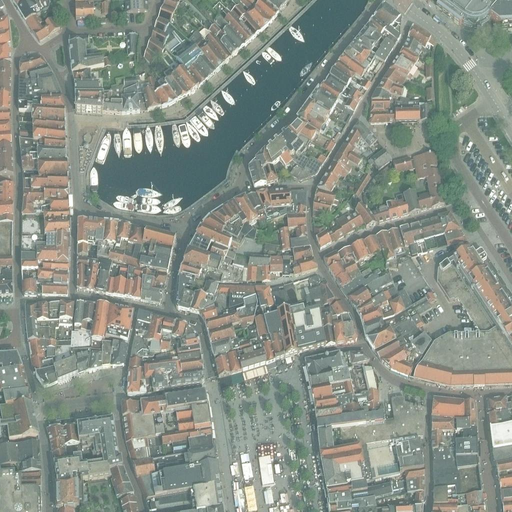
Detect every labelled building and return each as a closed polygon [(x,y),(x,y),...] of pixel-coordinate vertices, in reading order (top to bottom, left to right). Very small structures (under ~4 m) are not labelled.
[(17,0),(13,3),(17,10),(33,0),(17,0)] [(46,0),(40,1),(39,0),(33,0),(17,10),(26,23),(42,14),(48,10),(49,0),(46,0)] [(164,0),(163,6),(175,10),(179,3),(175,0),(164,0)] [(250,12),(247,15),(247,16),(247,17),(260,33),(271,24),(271,23),(245,0),(240,0),(239,2),(250,12)] [(245,0),(271,23),(278,14),(262,1),(258,4),(256,2),(256,0),(245,0)] [(261,0),(262,1),(278,14),(287,4),(280,0),(261,0)] [(511,0),(431,0),(429,4),(436,9),(459,27),(461,24),(465,26),(467,27),(472,28),(477,28),(478,28),(481,27),(483,26),(487,24),(488,22),(490,20),(500,27),(511,26),(511,0)] [(89,21),(93,20),(93,1),(75,1),(76,21),(79,21),(89,21)] [(148,13),(147,2),(125,3),(126,14),(135,13),(148,13)] [(384,4),(373,20),(386,30),(384,32),(397,43),(400,38),(400,29),(398,27),(394,31),(390,28),(395,23),(398,24),(400,24),(401,18),(384,4)] [(163,6),(158,20),(169,24),(175,10),(163,6)] [(230,14),(237,22),(252,40),(260,33),(247,17),(247,16),(242,11),(237,7),(230,14)] [(226,10),(223,13),(227,17),(227,18),(223,22),(228,27),(244,47),(252,40),(237,22),(230,14),(226,10)] [(26,23),(32,33),(40,28),(38,26),(41,24),(37,17),(38,17),(38,16),(42,14),(26,23)] [(226,29),(221,33),(238,52),(244,47),(228,27),(223,22),(219,17),(213,22),(220,28),(223,25),(226,29)] [(0,63),(10,62),(10,46),(7,20),(0,22),(0,63)] [(46,27),(44,29),(49,37),(60,30),(55,23),(53,20),(45,25),(46,27)] [(158,20),(154,29),(164,34),(169,24),(158,20)] [(373,20),(368,27),(380,37),(381,35),(392,44),(395,46),(397,43),(384,32),(386,30),(373,20)] [(211,35),(215,39),(231,59),(238,52),(221,33),(214,26),(211,31),(205,26),(204,28),(209,33),(211,35)] [(413,26),(407,39),(425,50),(427,45),(432,48),(433,43),(431,38),(413,26)] [(368,27),(354,44),(361,49),(362,48),(370,54),(374,48),(380,52),(375,58),(380,61),(384,64),(394,48),(386,42),(382,47),(377,43),(381,38),(380,37),(368,27)] [(39,43),(49,37),(44,29),(42,31),(40,28),(32,33),(39,43)] [(154,29),(151,40),(156,43),(163,48),(168,36),(164,34),(154,29)] [(205,41),(208,45),(223,66),(231,59),(215,39),(211,35),(205,41)] [(135,57),(138,37),(126,38),(127,57),(135,57)] [(202,37),(192,46),(196,50),(215,73),(223,66),(208,45),(205,41),(205,40),(202,37)] [(88,47),(89,38),(85,38),(69,38),(69,46),(72,75),(90,71),(103,68),(102,58),(85,59),(84,47),(88,47)] [(407,39),(403,50),(418,58),(421,52),(424,54),(426,50),(425,50),(407,39)] [(151,40),(147,50),(151,53),(160,58),(164,49),(163,48),(156,43),(151,40)] [(188,56),(194,63),(207,80),(215,73),(196,50),(194,48),(192,46),(191,44),(185,50),(182,52),(187,57),(188,56)] [(354,44),(339,63),(356,75),(361,79),(366,71),(361,67),(363,64),(369,67),(375,57),(370,54),(362,48),(361,49),(354,44)] [(157,59),(147,50),(144,60),(151,66),(157,59)] [(403,50),(399,58),(414,67),(415,66),(414,66),(419,59),(418,58),(403,50)] [(182,52),(174,58),(179,65),(181,67),(183,70),(198,88),(199,88),(207,80),(194,63),(188,56),(187,57),(182,52)] [(399,58),(389,72),(405,79),(410,81),(412,77),(409,76),(414,67),(399,58)] [(41,59),(30,62),(33,71),(46,67),(41,59)] [(380,61),(372,73),(376,76),(384,64),(380,61)] [(27,63),(19,65),(19,74),(33,71),(30,62),(27,63)] [(339,63),(334,70),(351,82),(356,75),(339,63)] [(0,65),(0,75),(10,76),(11,66),(0,65)] [(19,75),(19,83),(53,78),(46,67),(33,71),(19,74),(19,75)] [(181,67),(172,74),(174,77),(190,95),(198,88),(183,70),(181,67)] [(164,82),(177,102),(190,95),(174,77),(172,74),(171,73),(169,70),(164,74),(168,79),(164,82)] [(334,70),(329,77),(347,88),(350,84),(352,86),(351,88),(359,93),(364,96),(366,92),(359,87),(357,86),(351,82),(334,70)] [(90,71),(72,75),(74,86),(74,104),(75,112),(99,114),(99,95),(100,95),(100,86),(90,86),(90,71)] [(389,72),(382,82),(401,88),(405,79),(389,72)] [(0,75),(0,85),(10,85),(10,76),(0,75)] [(329,77),(324,84),(342,96),(349,100),(357,106),(362,98),(351,91),(349,95),(344,92),(347,88),(329,77)] [(19,83),(18,94),(39,91),(39,92),(57,90),(53,78),(19,83)] [(147,80),(148,86),(149,86),(149,88),(151,87),(154,94),(162,109),(169,107),(177,102),(164,82),(161,80),(158,82),(163,89),(156,93),(152,79),(147,80)] [(361,79),(357,86),(359,87),(366,92),(370,85),(361,79)] [(102,114),(112,115),(121,116),(123,115),(124,93),(137,88),(137,87),(136,81),(124,82),(124,87),(110,91),(110,94),(100,95),(99,95),(99,114),(102,114)] [(382,82),(377,91),(389,95),(396,98),(400,99),(403,88),(401,88),(382,82)] [(324,84),(318,93),(337,105),(341,107),(342,104),(346,106),(349,100),(342,96),(324,84)] [(0,95),(10,95),(10,85),(0,85),(0,95)] [(141,89),(143,94),(145,105),(147,112),(162,109),(154,94),(151,87),(149,88),(149,86),(148,86),(142,87),(141,89)] [(147,112),(145,105),(143,94),(137,95),(137,88),(124,93),(123,115),(140,114),(147,112)] [(18,94),(18,104),(45,103),(61,100),(57,90),(39,92),(39,91),(18,94)] [(371,101),(387,101),(389,95),(377,91),(377,90),(371,101)] [(318,93),(309,105),(330,117),(335,108),(342,112),(337,121),(346,126),(357,106),(349,100),(346,106),(342,104),(341,107),(337,105),(318,93)] [(0,96),(0,104),(9,104),(10,96),(0,96)] [(395,109),(395,114),(395,124),(407,124),(406,100),(401,98),(399,103),(402,104),(403,109),(395,109)] [(18,104),(18,112),(33,112),(33,113),(64,113),(61,100),(45,103),(18,104)] [(409,100),(406,100),(407,124),(419,123),(419,105),(419,103),(409,102),(409,100)] [(371,107),(370,115),(395,114),(395,109),(389,109),(389,104),(396,106),(397,103),(389,102),(389,101),(387,101),(371,101),(371,107)] [(309,105),(297,122),(319,136),(330,117),(309,105)] [(419,123),(425,123),(431,123),(431,105),(419,105),(419,123)] [(9,112),(0,111),(0,122),(10,122),(9,112)] [(32,112),(32,124),(65,126),(64,113),(33,113),(33,112),(18,112),(18,113),(27,113),(32,112)] [(368,123),(370,125),(385,124),(395,124),(395,114),(370,115),(370,116),(368,123)] [(286,133),(285,134),(295,143),(300,137),(311,143),(316,134),(319,136),(297,122),(286,133)] [(32,132),(65,135),(65,126),(32,124),(32,132)] [(364,128),(360,124),(353,131),(361,140),(369,148),(376,141),(364,128)] [(10,125),(0,125),(0,145),(11,145),(10,125)] [(361,140),(353,131),(343,147),(354,152),(361,140)] [(32,142),(20,142),(64,145),(65,135),(32,132),(32,142)] [(310,160),(309,162),(300,157),(306,150),(298,143),(297,145),(295,143),(285,134),(278,140),(290,152),(287,155),(289,158),(288,159),(297,168),(303,172),(302,174),(308,177),(309,180),(315,178),(326,160),(321,157),(316,164),(310,160)] [(288,166),(293,172),(295,169),(296,169),(297,168),(288,159),(289,158),(287,155),(290,152),(278,140),(266,150),(261,155),(255,162),(258,167),(260,166),(262,172),(266,186),(277,182),(272,168),(278,162),(285,169),(288,166)] [(330,154),(335,145),(329,141),(324,151),(330,154)] [(65,153),(64,145),(20,142),(21,151),(36,151),(36,152),(65,153)] [(11,145),(0,145),(0,155),(12,155),(11,145)] [(354,152),(343,147),(337,157),(348,165),(357,169),(362,162),(354,157),(357,153),(354,152)] [(21,151),(22,162),(32,162),(32,165),(37,164),(37,165),(66,165),(65,153),(36,152),(36,151),(21,151)] [(378,171),(391,161),(383,151),(368,162),(370,166),(373,164),(378,171)] [(387,210),(370,214),(371,215),(370,215),(373,218),(376,225),(377,225),(432,209),(444,206),(434,154),(409,159),(392,163),(396,175),(412,170),(415,170),(417,180),(426,179),(429,195),(418,198),(419,200),(417,201),(414,193),(403,196),(404,200),(386,205),(387,210)] [(12,155),(0,155),(0,165),(12,165),(12,155)] [(348,165),(337,157),(333,164),(348,174),(349,175),(351,172),(346,168),(348,165)] [(23,173),(23,183),(67,180),(66,165),(37,165),(37,164),(32,165),(32,162),(22,162),(23,173)] [(266,186),(262,172),(260,166),(258,167),(255,162),(248,170),(254,189),(266,186)] [(348,174),(333,164),(325,177),(338,182),(341,177),(344,179),(348,174)] [(12,165),(0,165),(0,175),(13,175),(12,165)] [(300,183),(309,180),(308,177),(302,174),(303,172),(297,168),(296,169),(295,169),(293,172),(290,175),(289,177),(291,178),(300,183)] [(387,168),(374,179),(378,184),(391,173),(387,168)] [(358,198),(370,178),(365,175),(353,195),(358,198)] [(338,182),(325,177),(317,191),(330,195),(335,186),(339,188),(341,184),(338,182)] [(23,183),(23,193),(46,193),(46,192),(49,192),(49,193),(68,193),(67,180),(23,183)] [(0,218),(12,217),(13,208),(13,205),(13,184),(0,184),(0,218)] [(336,196),(330,195),(317,191),(314,202),(331,207),(341,208),(344,204),(338,203),(334,202),(336,196)] [(23,206),(22,215),(32,214),(35,214),(42,214),(42,211),(50,206),(50,204),(61,205),(68,204),(68,193),(49,193),(49,192),(46,192),(46,193),(23,193),(23,206)] [(290,193),(267,194),(270,205),(272,205),(272,207),(275,206),(276,210),(282,210),(285,210),(290,209),(290,193)] [(305,193),(290,193),(290,209),(295,209),(306,209),(305,193)] [(244,199),(254,217),(262,214),(266,225),(276,221),(283,218),(282,213),(285,213),(285,210),(282,210),(276,210),(275,206),(272,207),(272,205),(270,205),(267,194),(256,196),(244,199)] [(234,204),(249,227),(250,227),(257,223),(254,217),(244,199),(234,204)] [(323,221),(324,215),(329,216),(331,207),(314,202),(312,218),(323,221)] [(69,215),(68,204),(61,205),(50,204),(50,206),(42,211),(42,214),(35,214),(35,217),(69,215)] [(228,207),(211,218),(224,229),(227,226),(237,233),(239,235),(244,239),(244,240),(254,242),(256,231),(253,231),(250,227),(249,227),(234,204),(228,207)] [(365,209),(361,204),(355,212),(355,213),(363,225),(365,229),(376,226),(376,225),(377,225),(376,225),(373,218),(370,215),(371,215),(370,214),(365,209)] [(290,209),(289,217),(290,217),(294,217),(305,218),(306,209),(295,209),(290,209)] [(349,214),(342,218),(350,233),(363,225),(355,213),(350,216),(349,214)] [(22,217),(21,238),(69,238),(69,229),(69,215),(35,217),(22,217)] [(466,242),(449,216),(419,224),(424,242),(427,253),(466,242)] [(287,219),(288,230),(288,231),(295,230),(297,241),(307,240),(305,229),(305,218),(294,217),(290,217),(289,217),(287,217),(284,218),(285,220),(287,219)] [(211,218),(201,229),(220,238),(231,243),(238,246),(240,247),(244,240),(244,239),(239,235),(237,233),(227,226),(224,229),(211,218)] [(350,233),(342,218),(336,221),(339,227),(331,231),(332,232),(338,240),(350,233)] [(87,259),(87,258),(87,245),(95,246),(98,246),(98,247),(101,248),(104,224),(78,222),(77,247),(77,258),(87,259)] [(0,259),(12,259),(12,225),(0,224),(0,259)] [(108,262),(108,261),(109,253),(113,253),(118,227),(104,224),(101,248),(98,247),(96,259),(108,262)] [(412,227),(409,227),(413,243),(414,245),(416,251),(417,255),(417,256),(418,256),(420,255),(422,255),(420,247),(418,248),(416,244),(424,242),(419,224),(412,227)] [(109,253),(108,261),(122,265),(132,229),(122,227),(118,227),(113,253),(112,253),(109,253)] [(417,255),(416,251),(414,245),(413,243),(409,227),(399,230),(404,248),(411,246),(412,250),(410,250),(412,256),(417,255)] [(324,233),(323,228),(314,230),(315,239),(319,251),(331,244),(325,235),(324,233)] [(132,229),(122,265),(135,269),(145,232),(132,229)] [(200,229),(195,240),(226,253),(227,253),(228,253),(227,252),(230,246),(237,249),(238,246),(231,243),(220,238),(201,229),(200,229)] [(288,231),(278,232),(281,253),(291,252),(291,251),(290,242),(288,231)] [(397,231),(387,234),(390,245),(392,251),(394,253),(396,258),(404,255),(405,254),(397,231)] [(135,269),(139,270),(142,257),(152,259),(155,247),(172,252),(175,240),(145,232),(135,269)] [(332,232),(325,235),(331,244),(338,240),(332,232)] [(376,238),(386,263),(396,258),(394,253),(392,251),(390,245),(387,234),(376,238)] [(21,238),(21,254),(30,253),(30,252),(68,252),(69,238),(21,238)] [(371,257),(370,257),(380,253),(374,239),(364,242),(371,257)] [(195,240),(188,252),(198,255),(197,256),(218,263),(218,262),(223,264),(229,267),(231,262),(226,261),(224,261),(225,259),(233,262),(235,256),(227,253),(226,253),(195,240)] [(297,241),(290,242),(291,251),(309,249),(307,240),(297,241)] [(363,261),(370,258),(370,257),(363,243),(351,249),(357,263),(358,264),(360,267),(365,265),(363,261)] [(169,263),(170,263),(172,253),(172,252),(155,247),(152,259),(169,263)] [(449,389),(473,388),(483,388),(511,386),(511,298),(481,251),(475,255),(471,248),(437,270),(437,283),(449,302),(453,300),(454,302),(457,300),(479,334),(477,336),(447,337),(434,345),(414,375),(413,380),(433,385),(449,389)] [(309,249),(296,250),(296,266),(312,262),(312,261),(309,249)] [(351,249),(341,254),(348,268),(353,265),(357,263),(351,249)] [(21,267),(38,266),(68,265),(68,252),(30,252),(30,253),(21,254),(21,267)] [(188,252),(182,267),(209,276),(210,274),(213,275),(217,276),(218,272),(222,273),(222,272),(227,274),(229,267),(223,264),(218,262),(218,263),(197,256),(198,255),(188,252)] [(323,261),(328,271),(341,266),(343,270),(348,268),(341,254),(336,256),(336,254),(323,261)] [(407,256),(404,255),(396,258),(386,263),(385,269),(397,271),(398,265),(401,266),(402,259),(406,260),(407,256)] [(233,262),(232,264),(243,267),(243,270),(247,270),(248,267),(248,266),(249,262),(236,256),(235,256),(233,262)] [(167,275),(169,263),(152,259),(142,257),(139,270),(154,273),(167,275)] [(251,257),(249,261),(249,262),(248,266),(248,267),(257,268),(261,268),(270,269),(270,275),(281,274),(282,259),(271,259),(251,257)] [(281,274),(281,278),(289,278),(289,269),(294,269),(294,267),(294,260),(282,258),(282,259),(281,274)] [(12,259),(0,259),(0,298),(13,298),(12,259)] [(76,269),(76,270),(87,270),(88,264),(89,264),(90,261),(77,259),(76,269)] [(85,292),(96,294),(100,262),(93,261),(90,261),(89,264),(88,264),(87,270),(85,292)] [(316,270),(312,261),(312,262),(294,267),(294,269),(289,269),(289,278),(293,277),(293,278),(315,272),(316,270)] [(96,294),(106,296),(109,277),(111,265),(112,264),(100,262),(96,294)] [(68,265),(38,266),(37,273),(39,273),(68,274),(69,265),(68,265)] [(109,277),(106,296),(112,297),(113,297),(113,298),(124,300),(124,299),(125,299),(129,269),(120,267),(118,280),(116,279),(117,266),(111,265),(109,277)] [(341,266),(328,271),(335,282),(357,272),(355,269),(353,265),(348,268),(343,270),(341,266)] [(21,272),(21,278),(38,280),(39,273),(37,273),(38,266),(21,267),(21,272)] [(206,284),(210,283),(213,275),(210,274),(209,276),(182,267),(178,277),(206,284)] [(246,283),(246,284),(255,284),(257,268),(248,267),(247,270),(246,283)] [(261,283),(270,283),(270,275),(270,269),(261,268),(261,283)] [(125,299),(133,301),(136,278),(130,277),(131,275),(132,275),(133,270),(129,269),(125,299)] [(76,291),(85,292),(87,270),(76,270),(77,282),(76,291)] [(135,271),(133,270),(132,275),(131,275),(130,277),(136,278),(133,301),(140,302),(141,302),(142,273),(141,273),(135,271)] [(357,272),(335,282),(341,291),(355,283),(355,284),(361,279),(371,274),(369,270),(361,274),(362,276),(360,277),(357,272)] [(222,273),(218,272),(217,276),(222,278),(220,284),(233,284),(235,278),(223,274),(222,273)] [(67,287),(68,274),(39,273),(38,280),(38,287),(42,287),(67,287)] [(159,305),(164,290),(154,288),(157,275),(153,275),(152,275),(142,273),(141,302),(159,305)] [(355,283),(341,291),(348,301),(356,295),(367,289),(367,288),(365,284),(374,278),(371,274),(361,279),(355,284),(355,283)] [(159,276),(157,275),(154,288),(164,290),(167,278),(159,276)] [(211,283),(220,284),(222,278),(217,276),(213,275),(210,283),(211,283)] [(348,301),(356,313),(381,296),(382,296),(395,289),(392,285),(388,277),(374,284),(367,288),(367,289),(356,295),(348,301)] [(21,278),(22,285),(36,285),(38,287),(38,280),(21,278)] [(323,311),(326,311),(331,309),(341,304),(327,284),(325,284),(321,279),(317,278),(308,280),(311,290),(315,290),(321,289),(323,308),(323,311)] [(177,311),(178,311),(185,291),(187,292),(188,289),(190,290),(190,292),(192,293),(192,292),(193,290),(194,283),(178,280),(176,309),(176,310),(177,311)] [(193,290),(196,291),(203,293),(206,286),(194,284),(194,283),(193,290)] [(23,297),(41,297),(41,292),(36,292),(36,285),(22,285),(23,297)] [(293,285),(284,288),(289,307),(298,305),(294,292),(293,285)] [(188,314),(199,317),(241,299),(242,290),(218,288),(206,286),(203,293),(196,291),(195,296),(194,298),(188,314)] [(67,298),(67,287),(42,287),(41,292),(41,297),(67,298)] [(269,291),(273,308),(276,316),(276,319),(275,319),(276,326),(277,325),(279,333),(280,338),(279,339),(284,360),(298,355),(294,336),(291,319),(292,319),(284,288),(269,291)] [(311,305),(313,313),(319,312),(319,313),(320,331),(324,325),(327,318),(326,311),(323,311),(323,308),(321,289),(315,290),(311,290),(307,291),(311,305)] [(356,313),(360,319),(387,308),(387,307),(398,301),(397,299),(399,297),(397,294),(398,294),(397,294),(395,289),(382,296),(356,313)] [(200,317),(204,324),(222,319),(222,318),(236,315),(236,314),(240,313),(244,311),(242,303),(255,299),(253,290),(242,290),(241,299),(199,317),(200,317)] [(178,311),(188,314),(194,298),(189,297),(190,294),(191,293),(187,292),(185,291),(178,311)] [(259,309),(260,312),(261,312),(268,340),(269,339),(275,363),(284,360),(279,339),(280,338),(279,333),(277,325),(276,326),(275,319),(276,319),(276,316),(271,317),(269,309),(273,308),(269,291),(255,291),(260,308),(259,309)] [(360,319),(362,329),(392,319),(404,312),(412,307),(407,297),(403,291),(397,294),(398,294),(397,294),(399,297),(397,299),(398,301),(387,307),(387,308),(360,319)] [(431,309),(431,308),(429,305),(435,302),(432,297),(431,295),(417,304),(412,307),(404,312),(392,319),(362,329),(365,340),(375,337),(384,333),(389,331),(389,330),(406,324),(411,321),(424,313),(431,309)] [(204,324),(207,335),(224,330),(238,326),(239,327),(248,326),(253,325),(255,317),(254,317),(256,308),(257,307),(255,299),(242,303),(244,311),(240,313),(236,314),(236,315),(222,318),(222,319),(204,324)] [(349,317),(344,308),(341,304),(331,309),(336,319),(349,317)] [(43,307),(43,322),(59,321),(60,305),(43,307)] [(59,321),(59,326),(72,327),(72,322),(73,306),(69,306),(60,305),(59,321)] [(304,316),(292,319),(291,319),(294,336),(305,333),(306,335),(309,334),(308,331),(310,331),(310,324),(311,324),(310,322),(307,322),(307,320),(310,320),(309,314),(313,313),(311,305),(305,306),(305,308),(306,315),(304,315),(304,316)] [(84,306),(76,306),(74,332),(80,332),(81,322),(82,322),(84,306)] [(81,322),(80,332),(94,333),(98,307),(84,306),(82,322),(81,322)] [(25,309),(26,324),(43,322),(43,307),(25,309)] [(94,333),(92,353),(98,353),(98,350),(100,350),(101,344),(106,345),(106,340),(106,339),(109,309),(98,307),(94,333)] [(133,314),(109,309),(106,339),(106,340),(120,344),(120,343),(127,343),(133,314)] [(324,325),(320,331),(312,333),(315,351),(336,349),(332,327),(333,327),(332,321),(336,320),(336,319),(331,309),(326,311),(327,318),(324,325)] [(431,309),(424,313),(411,321),(417,331),(424,327),(419,317),(432,309),(431,309)] [(256,313),(253,328),(255,328),(257,337),(260,348),(266,366),(275,363),(269,339),(268,340),(261,312),(260,312),(256,313)] [(298,355),(315,351),(312,333),(320,331),(319,313),(319,312),(313,313),(309,314),(310,320),(307,320),(307,322),(310,322),(311,324),(310,324),(310,331),(308,331),(309,334),(306,335),(305,333),(294,336),(298,355)] [(139,316),(135,334),(146,334),(147,331),(149,331),(152,319),(139,316)] [(337,327),(333,327),(332,327),(336,349),(345,346),(355,344),(357,341),(353,326),(349,317),(336,319),(336,320),(337,327)] [(154,355),(156,355),(159,345),(158,345),(165,322),(152,319),(149,331),(147,331),(146,334),(135,334),(130,359),(151,359),(154,358),(154,355)] [(59,321),(43,322),(26,324),(27,343),(55,342),(55,329),(59,329),(59,326),(59,321)] [(365,340),(373,354),(397,342),(408,336),(417,331),(411,321),(406,324),(389,330),(389,331),(384,333),(375,337),(365,340)] [(160,355),(165,354),(174,325),(165,322),(158,345),(159,345),(156,355),(160,355)] [(177,341),(181,343),(182,342),(183,342),(183,341),(186,328),(174,325),(165,354),(169,353),(170,349),(175,350),(177,341)] [(207,335),(210,348),(235,342),(233,334),(246,330),(246,328),(249,328),(248,326),(239,327),(238,326),(224,330),(207,335)] [(190,332),(186,328),(183,341),(197,340),(197,339),(193,335),(191,332),(190,332)] [(241,374),(266,366),(260,348),(257,337),(255,328),(253,328),(248,329),(248,333),(249,337),(248,341),(251,352),(236,357),(241,374)] [(380,363),(381,362),(399,352),(405,349),(410,345),(423,336),(419,333),(418,333),(417,331),(408,336),(397,342),(373,354),(377,359),(380,363)] [(381,362),(390,371),(402,363),(408,358),(409,357),(415,351),(421,358),(430,344),(423,336),(410,345),(405,349),(399,352),(381,362)] [(184,346),(180,347),(180,352),(183,351),(199,348),(197,340),(183,341),(183,342),(182,342),(181,343),(184,343),(184,346)] [(210,348),(214,361),(225,357),(231,356),(231,354),(239,352),(238,346),(242,345),(245,342),(245,341),(245,340),(235,342),(210,348)] [(230,377),(241,374),(236,357),(251,352),(248,341),(245,341),(245,342),(242,345),(238,346),(239,352),(231,354),(231,356),(225,357),(230,377)] [(27,343),(29,354),(30,361),(40,359),(40,357),(43,356),(42,351),(46,350),(51,349),(51,348),(56,348),(56,342),(55,342),(27,343)] [(111,369),(112,357),(114,345),(113,345),(102,345),(102,356),(101,370),(111,369)] [(126,347),(114,345),(112,357),(125,358),(126,347)] [(129,367),(128,372),(153,372),(153,371),(201,363),(199,348),(183,351),(180,352),(180,347),(180,352),(177,353),(172,354),(171,354),(160,356),(156,358),(156,361),(142,362),(129,362),(129,367)] [(30,361),(33,375),(35,375),(45,372),(43,359),(50,359),(53,358),(56,348),(51,348),(51,349),(46,350),(42,351),(43,356),(40,357),(40,359),(30,361)] [(408,379),(421,358),(415,351),(409,357),(408,358),(402,363),(390,371),(391,371),(408,379)] [(89,354),(73,361),(77,377),(78,377),(80,376),(87,373),(89,354)] [(90,354),(89,354),(87,373),(101,370),(102,356),(90,356),(90,354)] [(339,356),(304,364),(307,380),(309,392),(350,384),(349,380),(347,371),(352,370),(351,368),(369,364),(363,356),(349,356),(349,355),(339,356)] [(16,356),(8,357),(9,372),(21,370),(16,356)] [(8,357),(0,357),(0,373),(9,372),(8,357)] [(111,369),(112,369),(123,367),(125,358),(112,357),(111,369)] [(218,380),(230,377),(225,357),(214,361),(215,364),(214,364),(218,380)] [(35,375),(36,379),(43,390),(49,389),(48,387),(47,381),(46,377),(48,375),(54,374),(50,359),(43,359),(45,372),(35,375),(33,375),(35,375)] [(57,385),(77,377),(73,361),(53,369),(54,374),(57,385)] [(128,372),(128,375),(145,375),(145,384),(152,383),(177,379),(202,375),(202,374),(201,363),(153,371),(153,372),(128,372)] [(0,409),(14,409),(14,408),(31,405),(23,370),(22,370),(21,370),(9,372),(0,373),(0,409)] [(57,385),(54,374),(48,375),(46,377),(47,381),(48,387),(56,386),(57,385)] [(146,395),(153,394),(152,383),(145,384),(145,375),(128,375),(127,397),(146,395)] [(203,384),(202,375),(177,379),(179,391),(201,387),(203,384)] [(153,394),(179,391),(177,379),(152,383),(153,394)] [(350,384),(309,392),(312,403),(313,405),(345,400),(352,398),(350,384)] [(314,414),(378,405),(378,397),(378,392),(361,395),(361,396),(352,398),(345,400),(313,405),(314,406),(315,414),(314,414)] [(126,444),(128,453),(148,451),(147,441),(182,435),(183,437),(210,433),(207,409),(205,395),(202,395),(183,398),(163,401),(137,404),(139,418),(122,419),(126,444)] [(319,453),(319,454),(342,450),(342,449),(379,445),(393,442),(395,449),(419,444),(419,439),(422,439),(425,410),(422,409),(423,404),(419,403),(415,401),(411,400),(410,406),(404,404),(403,399),(391,401),(393,423),(383,424),(317,433),(319,453)] [(487,402),(489,416),(507,413),(505,399),(487,402)] [(431,433),(456,433),(458,432),(458,422),(453,422),(433,423),(433,400),(432,410),(431,418),(431,423),(431,433)] [(463,403),(433,400),(433,423),(453,422),(458,422),(462,422),(463,413),(463,403)] [(474,404),(463,403),(463,413),(475,413),(474,404)] [(126,405),(121,405),(122,419),(139,418),(137,404),(131,405),(126,405)] [(0,409),(0,436),(0,435),(0,434),(0,431),(7,430),(9,442),(21,440),(22,440),(38,438),(37,432),(31,406),(31,405),(14,408),(14,409),(0,409)] [(314,414),(315,423),(336,421),(338,422),(338,420),(339,420),(339,421),(342,421),(342,420),(369,416),(369,415),(378,414),(378,405),(314,414)] [(489,416),(490,430),(511,427),(511,413),(511,412),(507,413),(489,416)] [(316,424),(317,433),(383,424),(382,413),(378,414),(369,415),(369,416),(342,420),(342,421),(339,421),(339,420),(338,420),(338,422),(336,421),(315,423),(316,424)] [(475,422),(475,413),(463,413),(462,422),(466,422),(475,422)] [(114,430),(112,421),(98,424),(98,423),(91,424),(77,426),(78,435),(79,444),(81,444),(82,447),(87,446),(87,449),(93,448),(93,452),(96,452),(97,458),(102,457),(103,463),(87,465),(83,466),(82,460),(81,460),(81,457),(73,458),(73,461),(67,462),(70,462),(73,482),(82,481),(82,484),(82,483),(83,482),(88,481),(111,478),(112,481),(109,472),(121,468),(120,459),(118,460),(114,430)] [(458,422),(458,432),(467,432),(466,422),(462,422),(458,422)] [(476,432),(475,422),(466,422),(467,432),(476,432)] [(50,444),(53,465),(66,462),(65,453),(64,447),(79,444),(78,435),(77,426),(62,429),(62,428),(47,430),(50,444)] [(511,427),(490,430),(493,451),(508,450),(508,449),(511,447),(511,427)] [(476,443),(476,432),(467,432),(458,432),(456,433),(456,445),(476,443)] [(211,441),(210,433),(183,437),(182,435),(147,441),(148,451),(149,451),(148,445),(162,443),(162,448),(188,444),(189,444),(211,441)] [(432,450),(443,450),(457,449),(456,445),(456,433),(431,433),(432,450)] [(212,452),(211,441),(189,444),(188,444),(162,448),(158,449),(159,458),(189,453),(189,456),(187,456),(212,452)] [(342,450),(319,454),(320,463),(343,459),(378,453),(395,449),(393,442),(379,445),(342,449),(342,450)] [(131,462),(132,465),(152,462),(165,459),(180,457),(182,468),(189,467),(187,456),(189,456),(189,453),(159,458),(158,449),(162,448),(162,443),(148,445),(149,451),(148,451),(128,453),(131,462)] [(476,459),(476,443),(456,445),(457,449),(443,450),(444,457),(453,456),(453,457),(455,458),(456,461),(476,459)] [(0,448),(0,468),(14,467),(40,464),(38,444),(10,447),(0,448)] [(386,459),(387,462),(387,465),(397,463),(399,475),(404,474),(404,475),(423,472),(419,444),(395,449),(397,461),(394,462),(393,458),(386,459)] [(508,450),(493,451),(495,466),(511,464),(511,447),(508,449),(508,450)] [(432,450),(432,468),(458,467),(458,473),(454,474),(456,487),(456,496),(479,495),(474,460),(477,460),(476,459),(456,461),(455,458),(453,457),(453,456),(444,457),(443,450),(432,450)] [(388,451),(378,453),(379,456),(379,459),(389,457),(388,451)] [(132,465),(136,481),(215,466),(212,452),(187,456),(189,467),(182,468),(180,457),(165,459),(152,462),(132,465)] [(343,459),(320,463),(326,492),(368,483),(366,473),(371,472),(370,468),(387,465),(387,462),(376,464),(375,457),(379,456),(378,453),(343,459)] [(56,486),(57,510),(70,509),(70,510),(84,509),(84,510),(89,510),(89,504),(83,505),(82,484),(82,481),(73,482),(70,462),(67,462),(66,462),(53,465),(56,486)] [(40,464),(14,467),(0,468),(0,475),(0,476),(17,475),(40,474),(40,464)] [(511,464),(495,466),(495,467),(498,480),(511,477),(511,464)] [(136,481),(140,490),(217,479),(215,466),(136,481)] [(432,468),(433,491),(447,489),(454,489),(456,498),(465,497),(466,502),(482,501),(481,495),(479,495),(456,496),(456,487),(454,474),(458,473),(458,467),(432,468)] [(111,481),(112,484),(114,490),(129,485),(123,468),(121,468),(109,472),(112,481),(111,481)] [(404,475),(405,482),(407,482),(423,478),(423,472),(404,475)] [(40,511),(40,474),(17,475),(0,476),(0,511),(40,511)] [(511,477),(498,480),(500,493),(511,490),(511,477)] [(423,491),(423,478),(407,482),(408,492),(423,491)] [(144,498),(145,502),(145,503),(183,496),(218,490),(217,479),(140,490),(144,498)] [(327,492),(328,500),(366,494),(365,492),(384,488),(385,487),(384,485),(383,480),(368,483),(326,492),(326,493),(327,492)] [(422,511),(423,508),(423,493),(423,491),(408,492),(407,482),(405,482),(406,494),(415,494),(414,510),(389,510),(389,511),(422,511)] [(366,494),(328,500),(329,508),(341,506),(354,505),(353,504),(367,502),(374,501),(399,495),(398,491),(397,484),(385,487),(384,488),(365,492),(366,494)] [(126,500),(120,502),(134,498),(133,494),(129,485),(114,490),(117,500),(126,497),(126,500)] [(433,491),(432,506),(457,504),(457,501),(456,498),(454,489),(447,489),(433,491)] [(219,511),(222,511),(218,490),(183,496),(185,511),(219,511)] [(511,490),(500,493),(501,506),(511,504),(511,490)] [(145,503),(147,511),(185,511),(183,496),(145,503)] [(122,508),(122,511),(126,511),(137,510),(134,498),(120,502),(122,508)] [(341,506),(329,508),(328,511),(367,511),(375,511),(385,510),(384,500),(374,501),(367,502),(353,504),(354,505),(341,506)]
